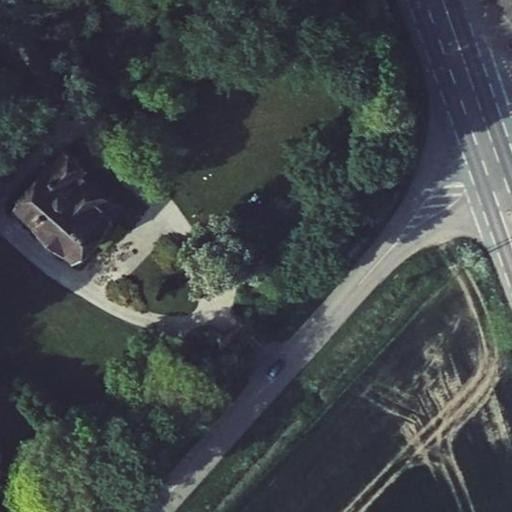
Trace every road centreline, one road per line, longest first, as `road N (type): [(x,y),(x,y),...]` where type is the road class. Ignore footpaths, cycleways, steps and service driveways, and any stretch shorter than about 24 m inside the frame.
road 1 (residential): [(371,267),(155,511)]
road 2 (unclassified): [(470,145),(441,166),(371,267)]
road 3 (residential): [(371,267),(412,238),(491,203)]
